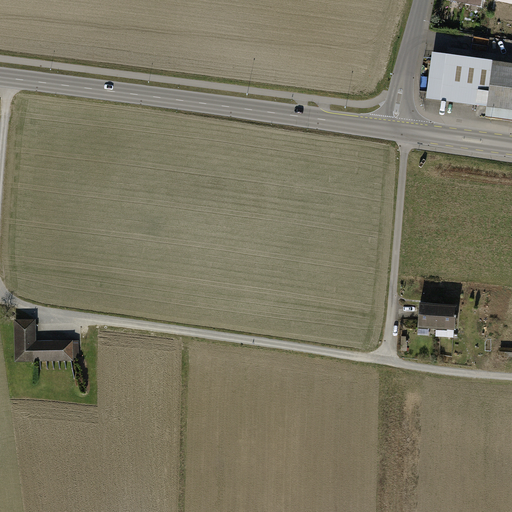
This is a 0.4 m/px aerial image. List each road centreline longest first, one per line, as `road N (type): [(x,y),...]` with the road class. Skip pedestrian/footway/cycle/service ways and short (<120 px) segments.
road 1 (tertiary): [(396,130),(0,76)]
road 2 (track): [(0,297),(63,315),(385,360)]
road 3 (unclassified): [(421,0),(396,130)]
